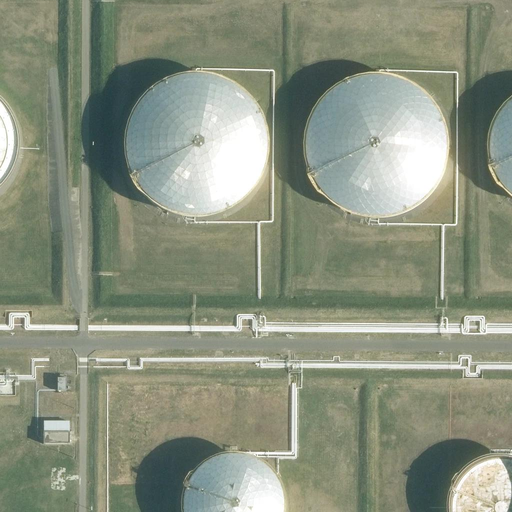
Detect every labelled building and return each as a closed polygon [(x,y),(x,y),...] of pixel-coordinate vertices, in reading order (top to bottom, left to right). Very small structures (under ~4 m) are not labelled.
[(274,81),(274,70),(264,70),(263,73),(268,73),(268,81),(274,81)] [(191,217),(196,217),(197,217),(200,217),(205,217),(209,216),(214,215),(218,214),(222,212),(226,210),(230,208),(234,206),(237,203),(241,200),(244,197),(246,195),(249,191),(252,188),(253,187),(254,184),(256,182),(257,180),(258,178),(259,176),(259,175),(260,172),(261,169),(262,168),(263,165),(263,164),(264,159),(264,158),(264,155),(265,152),(265,150),(265,149),(265,146),(265,141),(264,140),(264,137),(263,132),(262,128),(261,125),(261,124),(260,121),(259,120),(258,118),(257,116),(255,112),(253,109),(253,108),(252,107),(250,104),(249,103),(247,101),(245,99),(244,98),(241,94),(237,92),(233,89),(230,87),(226,85),(222,83),(217,81),(213,80),(209,79),(204,78),(200,78),(195,77),(191,78),(186,78),(182,79),(178,80),(173,81),(169,82),(165,84),(161,86),(157,88),(155,90),(153,91),(150,94),(146,97),(143,100),(142,101),(140,103),(139,106),(138,107),(135,111),(134,113),(132,116),(131,119),(130,120),(129,123),(129,124),(128,125),(127,128),(127,130),(126,133),(126,136),(125,137),(125,140),(125,143),(125,146),(125,148),(125,151),(125,152),(125,155),(126,158),(126,162),(127,165),(128,168),(128,170),(129,172),(130,174),(131,177),(133,181),(134,182),(135,184),(137,187),(139,189),(141,192),(141,193),(144,196),(148,199),(150,201),(152,203),(156,206),(160,208),(164,210),(168,212),(172,214),(176,215),(181,216),(184,217),(187,217),(191,217)] [(373,79),(370,79),(366,80),(363,80),(361,81),(357,82),(354,83),(350,85),(346,87),(342,89),(338,92),(335,95),(331,98),(328,101),(327,102),(325,104),(323,107),(322,108),(320,111),(318,114),(318,115),(317,117),(316,119),(314,122),(314,124),(313,125),(313,128),(311,132),(310,137),(310,139),(310,141),(310,142),(309,145),(309,147),(309,150),(310,154),(310,157),(310,159),(311,162),(311,163),(311,165),(312,168),(313,169),(314,172),(315,176),(316,177),(317,180),(318,183),(319,184),(321,187),(322,188),(323,190),(324,191),(327,195),(330,198),(334,201),(337,204),(338,205),(341,207),(344,209),(348,211),(353,213),(357,215),(361,216),(365,217),(370,218),(374,218),(379,218),(383,218),(388,218),(392,217),(397,216),(401,215),(405,214),(409,212),(412,210),(414,209),(417,207),(420,206),(421,205),(424,202),(428,199),(430,197),(431,196),(434,193),(436,190),(436,189),(437,188),(439,185),(440,184),(441,181),(443,179),(443,177),(444,176),(445,173),(446,170),(447,168),(448,165),(448,163),(449,159),(449,154),(449,150),(449,147),(449,145),(449,141),(449,138),(448,135),(448,132),(447,131),(447,129),(446,126),(445,124),(444,121),(442,117),(440,113),(437,109),(435,105),(432,102),(430,100),(428,98),(424,95),(421,92),(417,89),(415,88),(412,86),(409,85),(408,84),(404,83),(400,81),(397,80),(394,80),(391,79),(389,79),(385,79),(380,78),(376,78),(373,79)] [(0,188),(2,186),(5,182),(7,180),(9,177),(10,175),(11,173),(12,170),(14,167),(15,163),(16,160),(16,159),(16,157),(17,154),(17,152),(17,149),(17,147),(17,146),(17,143),(17,141),(17,139),(17,136),(16,134),(16,132),(15,130),(15,128),(14,126),(12,122),(12,120),(11,118),(9,115),(8,113),(6,110),(3,106),(0,103),(0,188)] [(511,104),(511,105),(509,107),(506,110),(505,112),(503,115),(501,118),(499,120),(499,122),(497,124),(496,127),(495,129),(494,132),(494,135),(493,137),(493,139),(492,141),(492,144),(492,147),(492,150),(492,153),(492,155),(492,158),(493,161),(493,164),(494,166),(495,169),(496,172),(497,174),(497,175),(499,178),(500,180),(501,183),(503,185),(505,187),(506,189),(508,191),(510,193),(511,195),(511,104)] [(65,392),(65,378),(57,378),(57,392),(65,392)] [(45,421),(45,443),(70,442),(70,421),(45,421)] [(283,511),(284,510),(284,507),(284,506),(284,504),(284,501),(283,500),(283,497),(283,496),(282,493),(281,491),(281,488),(280,487),(280,486),(278,484),(277,481),(277,480),(275,478),(274,476),(272,474),(270,471),(269,470),(267,468),(265,467),(262,464),(260,463),(256,461),(253,459),(251,458),(247,457),(245,456),(241,455),(238,455),(234,454),(230,454),(227,455),(224,455),(220,456),(216,457),(214,457),(210,459),(208,460),(207,460),(205,462),(202,463),(200,465),(199,465),(196,468),(194,470),(192,472),(189,475),(188,477),(186,480),(185,483),(183,485),(182,489),(181,493),(180,495),(180,496),(179,499),(179,500),(179,503),(179,507),(179,511),(283,511)] [(511,511),(511,457),(508,457),(504,456),(500,456),(498,456),(494,457),(491,457),(488,458),(484,459),(481,460),(478,462),(475,464),(471,466),(468,468),(465,471),(464,472),(463,474),(460,477),(458,480),(457,482),(455,485),(454,488),(453,489),(452,491),(452,492),(451,494),(451,496),(450,499),(450,500),(450,502),(449,504),(449,506),(449,508),(449,509),(449,511),(511,511)]
